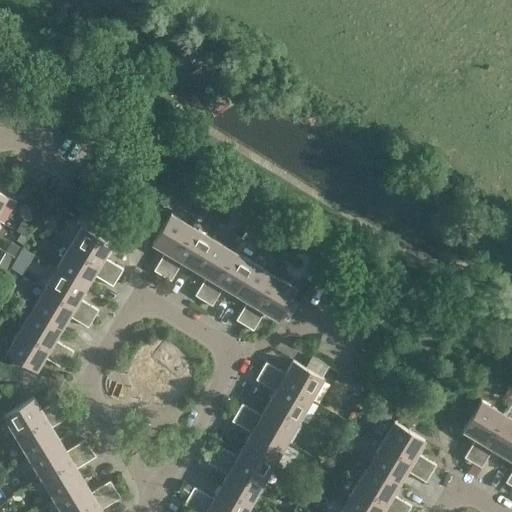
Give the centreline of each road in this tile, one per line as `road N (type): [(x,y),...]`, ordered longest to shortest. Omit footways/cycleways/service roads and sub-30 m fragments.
road 1 (residential): [(157,496),(234,355),(141,299),(88,387)]
road 2 (residential): [(88,387),(157,496)]
